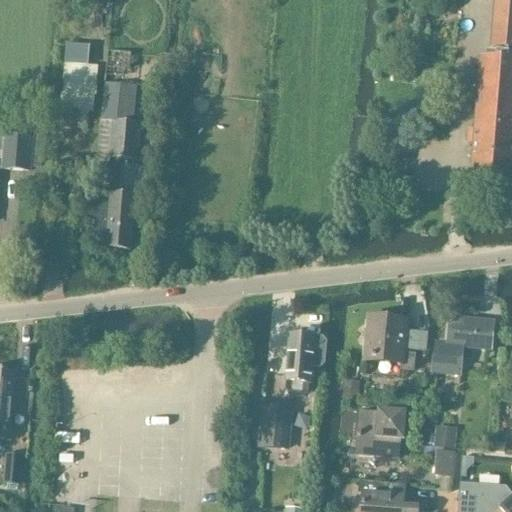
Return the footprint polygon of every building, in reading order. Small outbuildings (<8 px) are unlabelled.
[(481,61),(475,130),(466,130),(465,144),(474,145),(472,176),(511,179),(511,60),(509,61),(509,50),(511,50),(511,0),(494,0),(492,22),(490,49),(498,49),(497,62),(481,61)] [(66,45),(60,109),(63,109),(62,128),(86,130),(88,112),(90,112),(93,81),(94,68),(88,67),(90,47),(66,45)] [(95,166),(93,185),(118,187),(120,168),(109,167),(110,159),(137,162),(142,105),(136,104),(137,87),(127,86),(104,84),(101,121),(98,143),(96,166),(95,166)] [(5,153),(4,170),(29,172),(32,139),(6,138),(6,139),(10,139),(8,153),(5,153)] [(112,195),(109,231),(92,229),(91,242),(108,243),(107,249),(129,251),(134,197),(112,195)] [(435,342),(432,376),(461,379),(464,349),(490,351),(493,324),(451,320),(448,344),(435,342)] [(369,321),(366,360),(402,363),(401,371),(413,373),(414,357),(403,356),(406,325),(369,321)] [(286,375),(286,383),(309,385),(310,378),(311,369),(320,370),(321,370),(325,366),(327,345),(324,341),(314,340),(291,337),(286,375)] [(0,439),(8,440),(9,423),(8,423),(10,403),(12,403),(14,372),(0,370),(0,439)] [(342,397),(359,398),(360,383),(343,381),(342,397)] [(260,431),(258,450),(259,450),(289,453),(293,410),(281,409),(263,407),(262,407),(260,429),(260,431)] [(360,414),(357,456),(399,460),(400,442),(404,442),(406,414),(378,412),(378,416),(360,414)] [(435,428),(433,448),(455,450),(457,430),(435,428)] [(437,454),(435,477),(453,479),(455,456),(454,456),(437,454)] [(5,456),(3,484),(5,484),(19,485),(19,483),(21,457),(5,456)] [(460,476),(460,478),(465,478),(465,472),(473,466),(473,459),(466,459),(462,459),(460,476)] [(363,495),(361,511),(417,511),(418,511),(402,510),(404,487),(359,483),(358,495),(363,495)] [(460,485),(458,511),(501,511),(511,503),(511,495),(505,488),(460,485)] [(511,511),(511,503),(501,511),(511,511)]
